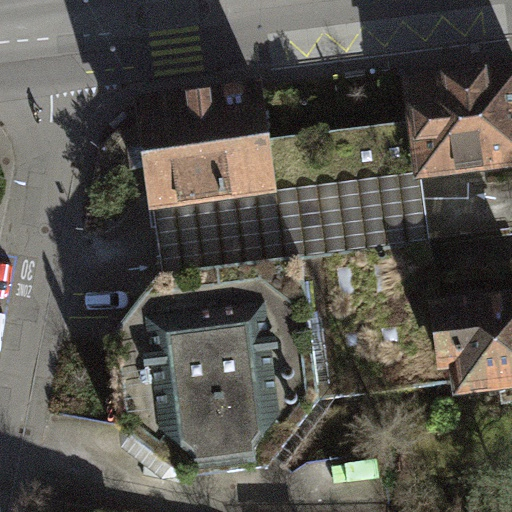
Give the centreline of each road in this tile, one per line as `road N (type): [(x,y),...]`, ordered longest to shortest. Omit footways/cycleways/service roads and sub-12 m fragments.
road 1 (residential): [(73,33),(0,376)]
road 2 (primary): [(316,0),(73,33)]
